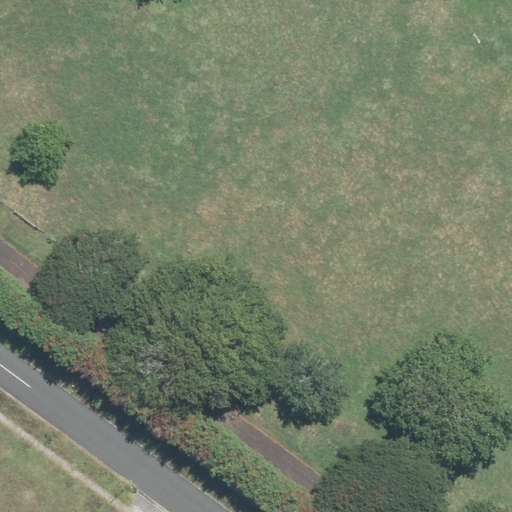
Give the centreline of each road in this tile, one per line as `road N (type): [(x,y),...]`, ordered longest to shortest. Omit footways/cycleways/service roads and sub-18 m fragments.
road 1 (unknown): [(511,179),(254,511)]
road 2 (residential): [(200,511),(0,364)]
